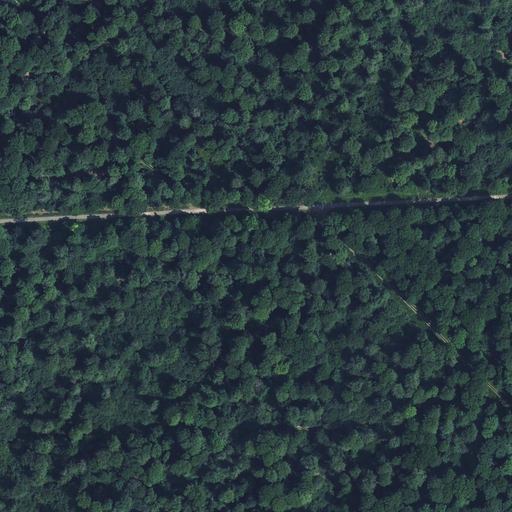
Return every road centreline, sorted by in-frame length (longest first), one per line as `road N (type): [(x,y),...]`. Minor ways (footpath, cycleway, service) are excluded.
road 1 (track): [(318,207),(470,363)]
road 2 (track): [(211,213),(0,223)]
